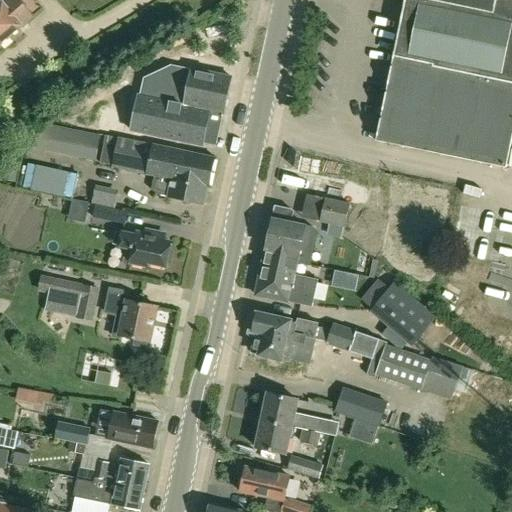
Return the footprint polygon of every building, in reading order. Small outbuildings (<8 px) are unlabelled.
[(0,45),(34,17),(19,0),(6,0),(0,5),(0,45)] [(132,127),(131,131),(202,146),(203,143),(218,147),(231,78),(192,69),(194,60),(174,56),(174,58),(172,66),(170,66),(144,78),(140,96),(138,96),(137,105),(132,127)] [(116,102),(98,99),(95,115),(114,117),(116,102)] [(58,127),(46,124),(42,144),(54,146),(58,127)] [(90,135),(86,155),(98,157),(102,137),(90,135)] [(114,167),(114,168),(156,176),(153,190),(160,195),(205,204),(208,186),(210,187),(216,158),(119,139),(107,137),(101,165),(114,167)] [(28,171),(28,183),(42,183),(41,191),(71,192),(70,199),(86,199),(87,172),(28,171)] [(350,205),(326,199),(321,222),(345,227),(350,205)] [(96,205),(94,217),(126,224),(129,211),(96,205)] [(298,259),(311,262),(318,233),(312,227),(307,226),(307,225),(292,221),(295,209),(278,205),(266,250),(298,259)] [(170,251),(171,246),(158,243),(159,236),(146,233),(145,237),(137,235),(136,237),(123,234),(120,247),(133,250),(130,264),(146,267),(147,264),(166,268),(167,263),(171,264),(173,252),(170,251)] [(294,274),(297,263),(298,259),(266,250),(254,296),(313,306),(318,280),(294,274)] [(80,301),(77,318),(94,322),(99,296),(101,289),(83,285),(53,279),(41,276),(37,291),(80,301)] [(381,282),(365,301),(374,309),(372,312),(412,346),(436,318),(396,283),(390,290),(381,282)] [(150,343),(158,308),(128,302),(130,294),(111,290),(106,313),(116,315),(112,337),(121,339),(121,337),(135,340),(135,346),(146,349),(148,343),(150,343)] [(333,331),(318,328),(319,323),(297,319),(296,320),(257,311),(256,313),(253,312),(250,327),(253,327),(252,335),(258,336),(254,351),(290,359),(290,357),(311,361),(315,339),(329,342),(328,344),(372,360),(367,374),(369,376),(373,378),(375,377),(376,374),(454,399),(464,367),(434,357),(433,361),(388,346),(386,345),(387,343),(335,324),(333,331)] [(379,425),(381,426),(388,402),(345,388),(337,412),(358,418),(355,430),(375,436),(379,425)] [(39,400),(53,403),(54,395),(41,392),(39,400)] [(306,417),(306,418),(295,416),(299,401),(269,394),(268,398),(264,397),(261,407),(266,408),(263,422),(293,428),(302,431),(320,434),(323,421),(306,417)] [(110,439),(110,440),(112,441),(154,450),(159,422),(115,413),(110,439)] [(58,422),(55,438),(79,442),(78,446),(110,452),(112,441),(110,440),(110,439),(90,435),(91,429),(58,422)] [(287,454),(293,428),(263,422),(260,433),(256,432),(253,443),(258,444),(257,448),(287,454)] [(0,446),(15,449),(19,432),(12,430),(12,427),(0,423),(0,446)] [(318,447),(320,434),(302,431),(299,443),(318,447)] [(110,452),(78,446),(76,453),(108,460),(110,452)] [(0,466),(6,468),(9,451),(0,449),(0,466)] [(326,465),(293,455),(288,471),(320,482),(326,465)] [(145,489),(150,466),(122,460),(119,475),(108,472),(110,464),(109,464),(98,461),(96,471),(80,467),(78,478),(95,482),(96,479),(145,489)] [(247,467),(241,492),(269,499),(266,510),(273,511),(309,511),(311,507),(286,499),(286,498),(291,477),(247,467)] [(140,511),(145,489),(96,479),(95,482),(78,478),(74,496),(76,496),(111,504),(112,504),(140,511)] [(76,496),(72,511),(109,511),(111,504),(76,496)] [(0,511),(30,511),(9,508),(10,504),(0,501),(0,511)]
